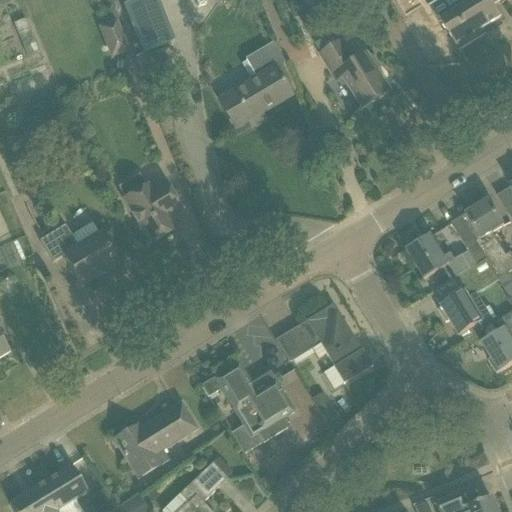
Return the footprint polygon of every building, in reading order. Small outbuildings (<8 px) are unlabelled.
[(121,0),(142,55),(174,43),(157,0),(121,0)] [(442,23),(459,52),(477,42),(473,36),(501,19),(494,6),(504,0),(458,0),(464,9),(442,23)] [(98,28),(109,60),(128,53),(116,21),(98,28)] [(363,112),(390,94),(366,58),(355,65),(342,43),(340,44),(333,34),(315,45),(321,56),(320,57),(334,79),(340,75),(363,112)] [(149,70),(167,63),(163,52),(144,59),(149,70)] [(225,138),(234,132),(291,98),(296,95),(283,63),(216,103),(208,108),(225,138)] [(123,201),(150,246),(174,231),(168,221),(181,212),(162,182),(148,190),(146,187),(123,201)] [(489,203),(461,220),(487,262),(493,272),(499,283),(509,276),(509,275),(511,272),(511,256),(510,255),(505,258),(492,235),(504,228),(489,203)] [(487,262),(461,220),(451,226),(468,254),(462,257),(455,262),(450,255),(444,259),(431,238),(407,253),(408,254),(408,253),(416,266),(415,266),(425,282),(448,267),(456,281),(487,262)] [(104,274),(117,266),(91,225),(70,237),(64,228),(39,243),(52,265),(63,258),(82,288),(94,280),(95,282),(97,281),(96,279),(102,275),(103,277),(106,275),(104,274)] [(461,289),(462,290),(493,272),(487,262),(456,281),(461,289)] [(477,295),(478,296),(499,283),(493,272),(462,290),(461,289),(451,295),(454,301),(465,295),(468,300),(477,295)] [(12,279),(7,276),(0,279),(0,286),(4,289),(12,285),(12,279)] [(511,301),(511,280),(509,276),(499,283),(511,302),(511,301)] [(489,309),(487,311),(478,296),(477,295),(468,300),(465,295),(454,301),(441,309),(442,310),(438,312),(446,324),(449,322),(459,338),(479,325),(483,332),(496,324),(493,321),(496,319),(489,309)] [(306,324),(286,336),(299,358),(311,351),(317,361),(325,356),(333,370),(343,386),(344,386),(343,384),(370,367),(371,369),(372,369),(361,352),(333,307),(306,324)] [(511,316),(498,324),(503,333),(482,346),(491,361),(488,362),(497,376),(499,374),(499,375),(511,367),(511,316)] [(0,360),(9,355),(0,340),(0,360)] [(448,368),(456,363),(450,354),(443,359),(448,368)] [(219,377),(238,408),(231,412),(242,429),(230,436),(243,456),(288,429),(284,420),(293,414),(274,383),(274,384),(274,385),(256,396),(238,365),(219,377)] [(201,388),(208,399),(223,390),(216,379),(201,388)] [(328,403),(317,410),(323,420),(334,413),(328,403)] [(197,431),(182,405),(169,413),(173,419),(142,437),(136,427),(113,442),(138,482),(168,463),(162,452),(197,431)] [(227,481),(226,480),(232,474),(218,460),(212,466),(185,491),(162,511),(208,511),(202,505),(227,481)] [(57,511),(86,495),(70,468),(9,505),(13,511),(57,511)] [(259,482),(266,492),(274,487),(268,477),(259,482)] [(437,511),(495,511),(490,499),(460,511),(452,491),(430,500),(432,507),(435,506),(437,511)] [(111,511),(100,493),(87,501),(93,511),(111,511)] [(119,511),(140,511),(133,501),(118,509),(119,511)]
